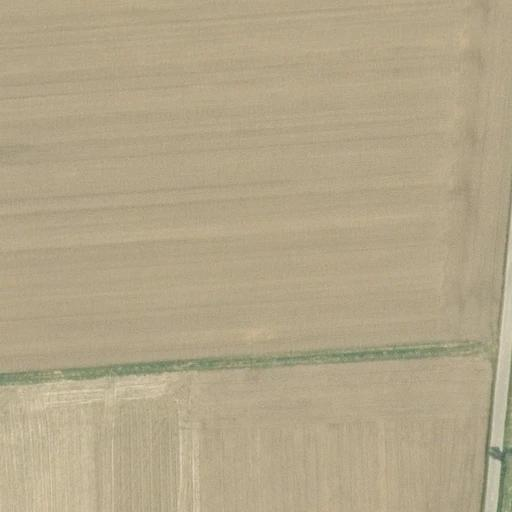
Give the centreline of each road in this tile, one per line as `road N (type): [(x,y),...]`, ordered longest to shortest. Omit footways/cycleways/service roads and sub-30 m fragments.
road 1 (track): [(0,382),(501,351)]
road 2 (track): [(511,237),(488,511)]
